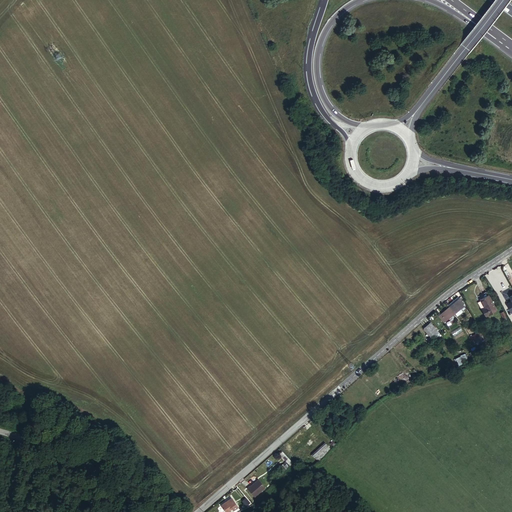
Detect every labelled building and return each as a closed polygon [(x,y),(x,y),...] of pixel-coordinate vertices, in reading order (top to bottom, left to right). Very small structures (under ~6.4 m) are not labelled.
[(495,314),(487,298),(479,302),(483,310),(480,312),(484,319),(495,314)] [(465,304),(463,300),(459,303),(457,302),(449,307),(456,317),(460,315),(458,311),(462,308),(461,307),(465,304)] [(453,316),(448,308),(438,314),(443,322),(453,316)] [(428,322),(421,327),(429,338),(436,333),(428,322)] [(472,341),(481,336),(479,333),(469,337),(472,341)] [(483,340),(481,336),(472,341),(474,345),(483,340)] [(465,354),(455,358),(458,365),(468,361),(465,354)] [(308,434),(304,429),(288,443),(295,451),(308,440),(305,437),(308,434)] [(329,445),(326,442),(312,454),(315,457),(329,445)] [(288,460),(291,457),(279,448),(277,451),(288,460)] [(264,486),(257,478),(246,488),(253,496),(264,486)] [(246,505),(250,502),(246,497),(242,500),(246,505)] [(224,511),(226,511),(236,506),(231,499),(221,506),(224,511)]
